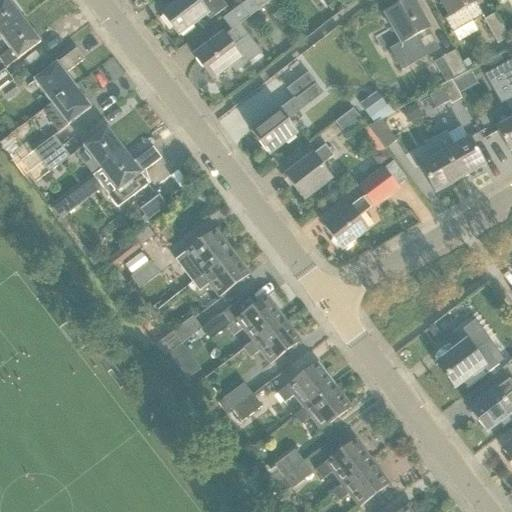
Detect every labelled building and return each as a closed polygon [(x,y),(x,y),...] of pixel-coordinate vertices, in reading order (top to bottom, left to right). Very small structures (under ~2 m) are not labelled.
[(0,38),(1,38),(23,21),(7,0),(3,0),(0,2),(0,38)] [(179,0),(161,14),(178,36),(206,15),(209,20),(225,8),(219,0),(179,0)] [(270,0),(245,0),(238,5),(247,17),(270,0)] [(440,50),(411,0),(410,0),(384,15),(401,44),(391,50),(402,71),(440,50)] [(474,0),(439,0),(448,16),(444,19),(451,33),(475,20),(472,16),(480,12),(474,3),(475,2),(474,0)] [(508,38),(496,16),(484,22),(497,44),(508,38)] [(1,38),(10,50),(0,58),(0,60),(6,68),(18,60),(40,43),(23,21),(1,38)] [(220,36),(193,56),(211,80),(230,66),(235,72),(260,53),(247,35),(243,38),(235,28),(221,38),(220,36)] [(34,81),(50,104),(73,86),(65,75),(85,60),(76,49),(34,81)] [(453,53),(441,60),(452,80),(464,73),(453,53)] [(501,103),(505,101),(511,113),(511,119),(496,129),(509,152),(511,150),(511,61),(511,60),(485,75),(501,103)] [(3,71),(0,72),(0,89),(11,82),(3,71)] [(293,99),(250,131),(268,155),(295,136),(284,121),(308,103),(303,96),(316,85),(307,73),(286,89),(293,99)] [(450,105),(459,100),(449,82),(440,88),(441,90),(430,97),(436,109),(448,102),(450,105)] [(90,109),(73,86),(50,104),(60,117),(55,121),(62,130),(90,109)] [(368,120),(384,109),(375,95),(358,107),(368,120)] [(422,116),(416,104),(401,112),(408,124),(422,116)] [(360,122),(351,111),(335,123),(344,134),(360,122)] [(383,150),(394,142),(379,121),(368,130),(383,150)] [(444,131),(435,137),(459,180),(483,166),(468,137),(467,138),(461,127),(447,135),(444,131)] [(123,152),(106,130),(76,153),(93,175),(123,152)] [(62,148),(52,136),(31,152),(28,148),(16,157),(27,173),(40,164),(41,164),(62,148)] [(433,158),(419,165),(435,193),(459,180),(435,137),(424,143),(431,154),(433,158)] [(324,147),(284,176),(303,201),(331,181),(321,167),(333,158),(324,147)] [(41,164),(41,165),(42,166),(33,173),(39,180),(69,157),(62,148),(41,164)] [(101,179),(99,187),(104,193),(108,194),(117,190),(117,192),(160,159),(152,148),(132,164),(123,152),(93,175),(93,176),(101,170),(105,175),(101,179)] [(374,157),(381,167),(389,160),(382,151),(374,157)] [(359,187),(366,196),(374,208),(398,190),(382,170),(359,187)] [(68,193),(52,204),(60,216),(76,205),(68,193)] [(323,227),(341,251),(368,232),(357,218),(370,208),(363,199),(350,209),(349,208),(323,227)] [(232,253),(215,230),(176,260),(183,270),(193,282),(201,275),(202,276),(232,253)] [(115,266),(139,248),(133,240),(109,259),(115,266)] [(202,276),(201,275),(193,282),(199,291),(208,284),(219,297),(249,275),(232,253),(202,276)] [(123,288),(129,296),(158,274),(149,262),(129,277),(132,281),(123,288)] [(228,313),(203,332),(211,343),(228,330),(233,336),(243,329),(253,342),(283,319),(266,297),(235,321),(228,313)] [(192,318),(172,333),(173,334),(162,342),(170,353),(171,352),(200,329),(192,318)] [(253,342),(244,349),(251,358),(260,351),(270,364),(300,342),(283,319),(253,342)] [(461,346),(435,365),(453,389),(463,382),(468,389),(496,367),(481,348),(489,342),(474,322),(454,337),(461,346)] [(334,386),(317,364),(277,394),(284,404),(294,397),(303,409),(334,386)] [(511,385),(508,380),(469,410),(486,432),(511,413),(503,400),(511,393),(511,385)] [(242,385),(223,399),(232,411),(251,396),(242,385)] [(334,386),(303,409),(294,416),(301,425),(311,418),(321,431),(351,408),(334,386)] [(251,396),(232,411),(239,422),(259,407),(251,396)] [(223,399),(217,403),(226,415),(232,411),(223,399)] [(372,463),(355,440),(315,471),(322,480),(331,473),(341,486),(341,485),(342,486),(372,463)] [(511,441),(502,449),(511,462),(508,464),(511,468),(511,441)] [(293,450),(273,465),(282,478),(302,463),(293,450)] [(302,463),(282,478),(290,489),(311,474),(302,463)] [(341,485),(341,486),(332,494),(338,502),(347,495),(358,509),(389,485),(372,463),(342,486),(341,485)]
